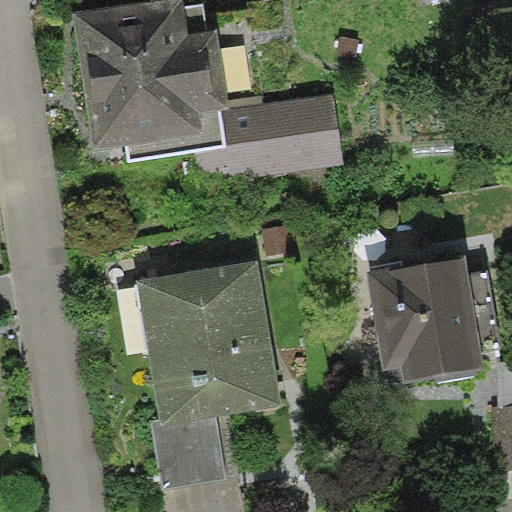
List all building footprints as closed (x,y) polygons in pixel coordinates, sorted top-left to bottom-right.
[(184,0),(172,0),(74,15),(96,152),(128,147),(130,161),(196,150),(226,146),(221,111),(230,110),(228,100),(218,31),(209,33),(190,35),(186,7),(184,0)] [(205,4),(186,7),(190,35),(209,33),(205,4)] [(230,110),(221,111),(226,146),(196,150),(200,183),(344,163),(334,93),(265,102),(264,95),(228,100),(230,110)] [(293,224),(263,229),(267,254),(297,250),(293,224)] [(466,257),(367,272),(382,370),(401,367),(404,383),(483,371),(466,257)] [(258,262),(136,282),(159,419),(160,425),(218,416),(281,405),(258,262)] [(511,405),(493,406),(493,470),(511,469),(511,405)] [(227,477),(218,416),(160,425),(159,419),(151,420),(161,487),(227,477)]
